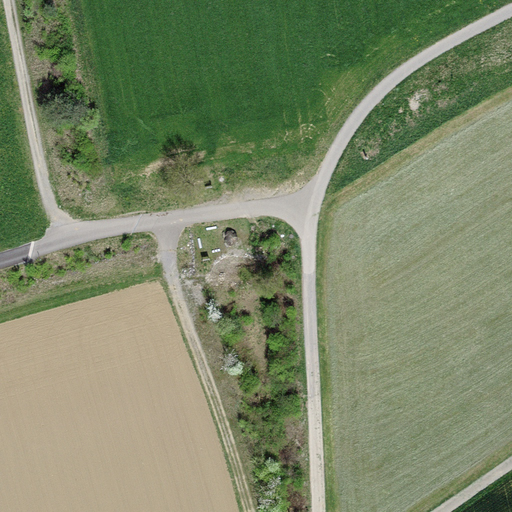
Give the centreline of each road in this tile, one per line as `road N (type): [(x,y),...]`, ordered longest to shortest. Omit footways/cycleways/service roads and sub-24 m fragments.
road 1 (unclassified): [(511,9),(424,57),(374,96),(338,144),(312,202),(318,511)]
road 2 (track): [(312,202),(109,228),(0,259)]
road 3 (track): [(162,220),(183,314),(249,511)]
road 4 (track): [(62,240),(7,0)]
